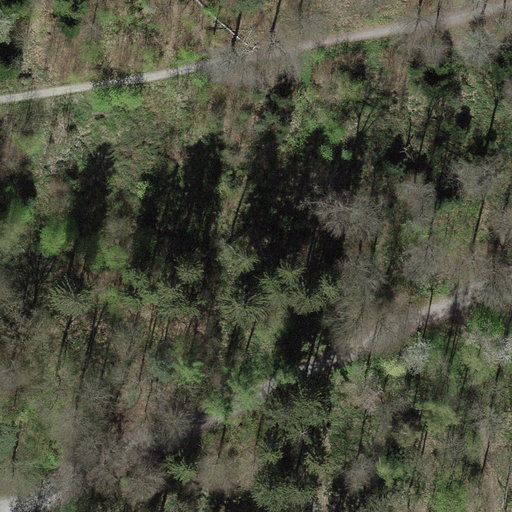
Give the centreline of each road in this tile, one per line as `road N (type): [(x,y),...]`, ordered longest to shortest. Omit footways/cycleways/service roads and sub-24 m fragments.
road 1 (track): [(12,511),(511,270)]
road 2 (track): [(0,99),(511,0)]
